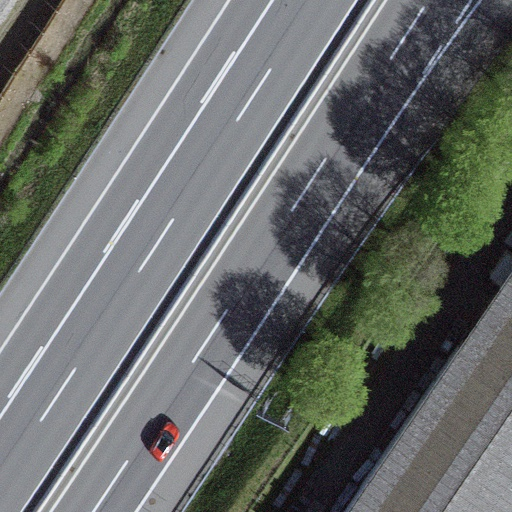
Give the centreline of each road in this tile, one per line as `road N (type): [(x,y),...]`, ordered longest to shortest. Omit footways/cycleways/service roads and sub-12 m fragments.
road 1 (motorway): [(91,511),(427,0)]
road 2 (motorway): [(313,0),(0,479)]
